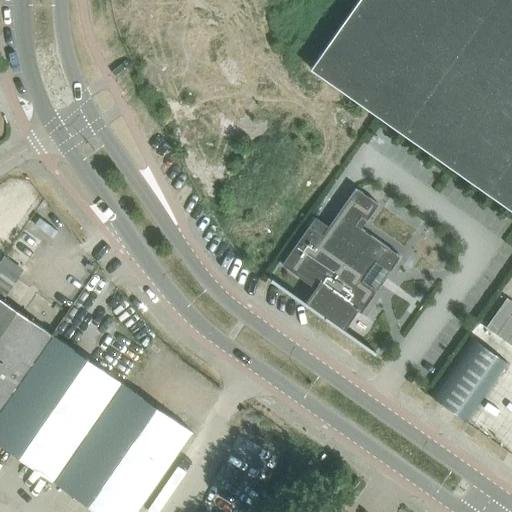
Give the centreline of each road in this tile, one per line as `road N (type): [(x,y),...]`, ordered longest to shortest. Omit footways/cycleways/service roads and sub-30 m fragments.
road 1 (tertiary): [(58,132),(157,279),(208,332),(468,511)]
road 2 (tertiary): [(496,491),(230,306),(89,111)]
road 3 (unknown): [(173,511),(255,364)]
road 4 (tertiary): [(23,0),(30,70),(58,132)]
